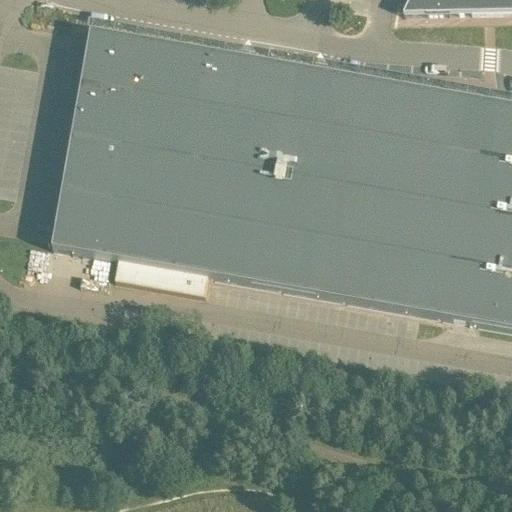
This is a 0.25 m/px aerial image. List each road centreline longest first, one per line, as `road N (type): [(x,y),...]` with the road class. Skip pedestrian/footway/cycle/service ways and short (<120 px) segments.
road 1 (unclassified): [(0,294),(511,370)]
road 2 (unclassified): [(122,7),(375,53),(511,64)]
